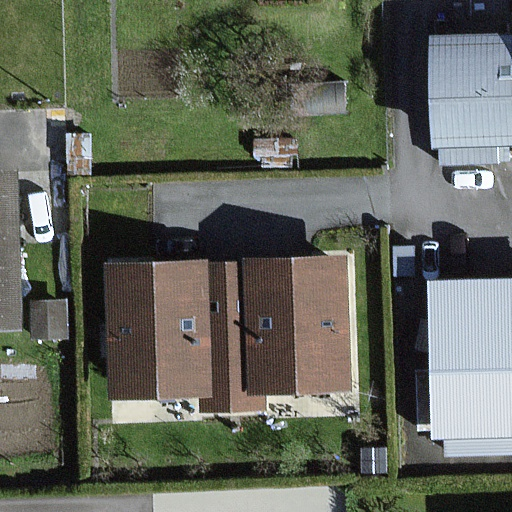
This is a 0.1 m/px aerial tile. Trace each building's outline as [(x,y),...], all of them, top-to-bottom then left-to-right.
[(511,141),(511,35),(434,38),(438,144),(511,141)] [(0,325),(24,325),(18,172),(0,172),(0,325)] [(346,256),(292,258),(246,260),(254,390),(261,389),(351,386),(346,256)] [(254,390),(246,260),(208,263),(213,393),(205,393),(205,409),(262,407),(261,389),(254,390)] [(110,267),(116,395),(205,393),(213,393),(208,263),(172,265),(110,267)] [(511,277),(433,280),(434,336),(435,366),(438,434),(511,431),(511,277)]
